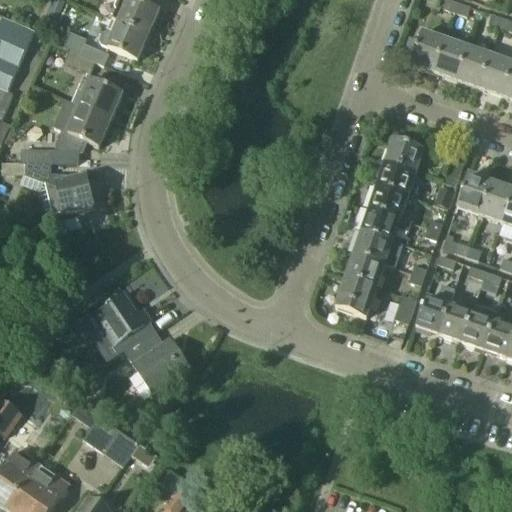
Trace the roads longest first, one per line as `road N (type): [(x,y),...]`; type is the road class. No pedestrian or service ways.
road 1 (unclassified): [(283,333),(222,309),(185,280),(146,187),(149,137),(210,0)]
road 2 (residential): [(283,333),(364,95)]
road 3 (unclassified): [(511,412),(283,333)]
road 4 (residential): [(364,95),(511,147)]
